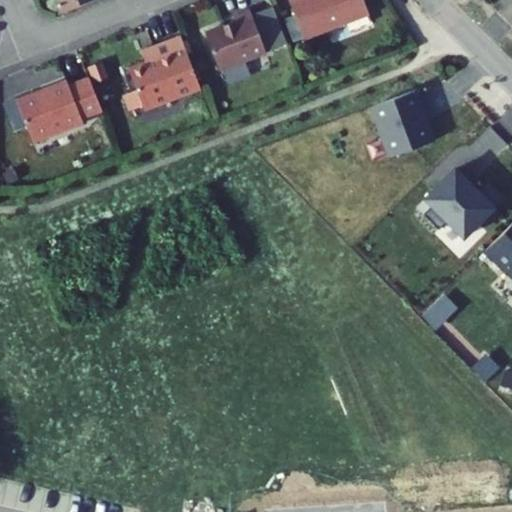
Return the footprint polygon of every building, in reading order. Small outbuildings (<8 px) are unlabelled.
[(59,0),(64,13),(96,0),(59,0)] [(286,0),(299,36),(364,13),(359,0),(286,0)] [(265,51),(250,8),(234,13),(236,18),(205,30),(218,68),(265,51)] [(201,89),(182,37),(154,47),(158,58),(130,68),(145,109),(201,89)] [(106,62),(95,66),(101,83),(112,79),(106,62)] [(73,81),(26,100),(43,142),(90,123),(89,119),(108,111),(94,78),(75,86),(73,81)] [(426,105),(420,88),(377,103),(395,154),(435,139),(424,106),(426,105)] [(3,103),(9,132),(21,129),(15,101),(3,103)] [(467,236),(508,196),(492,180),(481,191),(459,168),(429,197),(435,204),(427,213),(442,228),(450,220),(467,236)] [(511,225),(487,250),(507,271),(509,269),(511,271),(511,225)]
